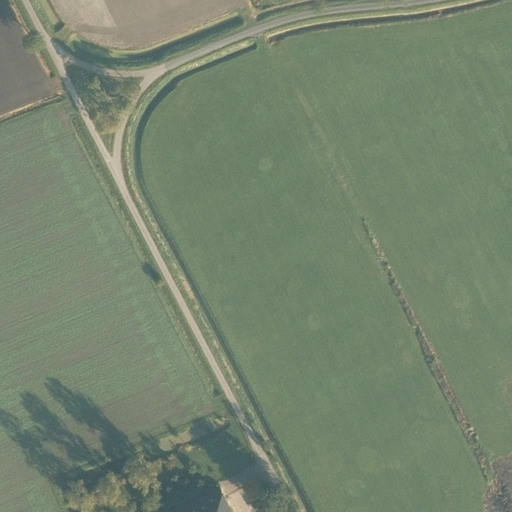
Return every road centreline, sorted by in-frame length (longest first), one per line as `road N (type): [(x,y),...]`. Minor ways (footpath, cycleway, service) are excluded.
road 1 (unclassified): [(290,511),(114,171)]
road 2 (unclassified): [(154,71),(290,18),(420,0)]
road 3 (unclassified): [(114,171),(51,48)]
